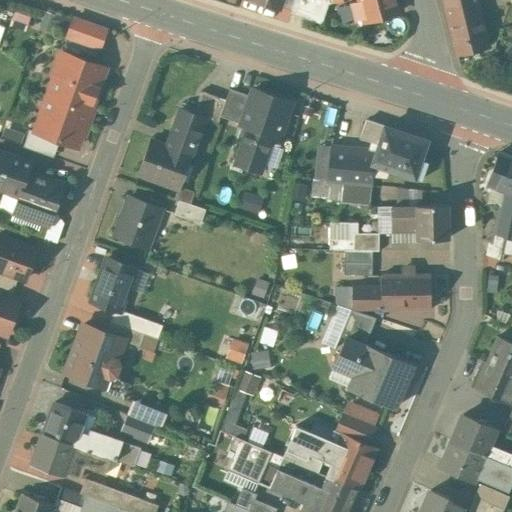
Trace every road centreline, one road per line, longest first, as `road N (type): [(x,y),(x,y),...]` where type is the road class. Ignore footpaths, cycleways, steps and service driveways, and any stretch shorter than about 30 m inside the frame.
road 1 (residential): [(0,450),(157,13)]
road 2 (residential): [(450,104),(465,210),(465,302),(453,350),(383,511)]
road 3 (tertiary): [(450,104),(157,13)]
